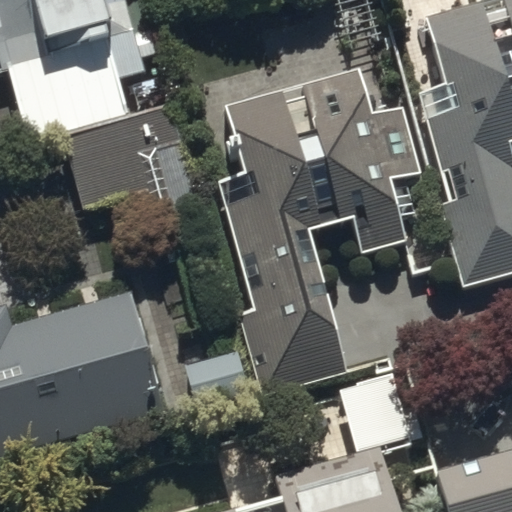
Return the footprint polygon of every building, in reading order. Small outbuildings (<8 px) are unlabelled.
[(126,115),(125,110),(118,82),(144,75),(124,0),(0,0),(0,78),(7,77),(20,127),(23,141),(126,115)] [(511,268),(511,164),(503,135),(511,132),(511,0),(499,0),(508,28),(486,34),(476,0),(423,16),(442,79),(414,87),(446,197),(438,200),(462,283),(511,268)] [(240,169),(214,176),(252,304),(238,308),(262,390),(342,366),(301,227),(347,213),(357,248),(402,235),(395,210),(408,207),(400,178),(417,173),(396,101),(368,109),(355,66),(221,105),(240,169)] [(169,112),(62,142),(82,216),(128,203),(135,227),(197,210),(169,112)] [(0,452),(161,408),(127,288),(9,321),(4,302),(0,303),(0,452)] [(511,511),(511,440),(430,465),(443,511),(439,511),(396,511),(376,444),(408,435),(390,373),(335,389),(352,448),(271,472),(277,493),(213,511),(511,511)]
